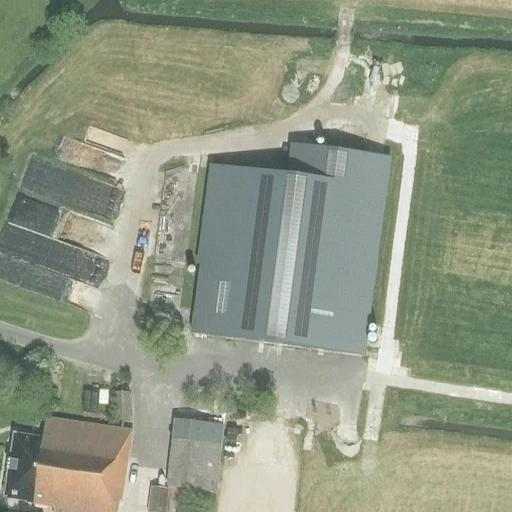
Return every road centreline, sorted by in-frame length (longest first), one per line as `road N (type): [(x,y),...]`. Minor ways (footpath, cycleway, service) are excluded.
road 1 (track): [(371,438),(412,135),(314,107)]
road 2 (track): [(157,371),(190,376),(296,366),(511,400)]
road 3 (track): [(346,10),(336,73),(314,107),(268,138),(160,155),(147,175)]
